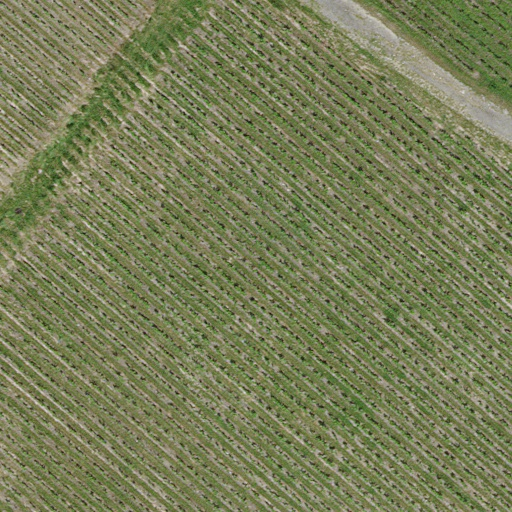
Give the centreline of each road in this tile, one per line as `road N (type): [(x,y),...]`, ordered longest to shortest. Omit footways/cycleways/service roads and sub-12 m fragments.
road 1 (track): [(0,243),(188,0)]
road 2 (track): [(511,129),(320,0)]
